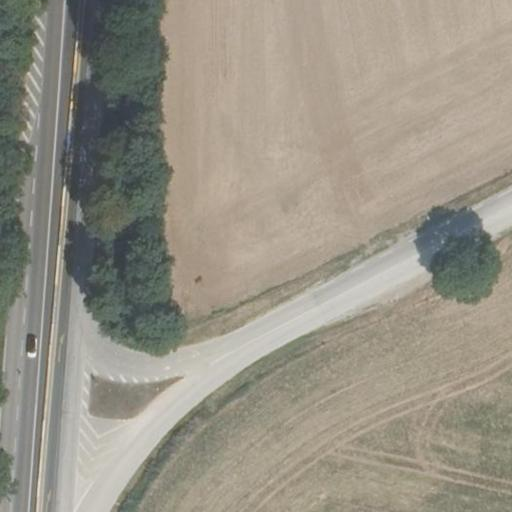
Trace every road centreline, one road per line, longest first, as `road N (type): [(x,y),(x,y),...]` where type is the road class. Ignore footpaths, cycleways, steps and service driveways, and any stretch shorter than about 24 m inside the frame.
road 1 (primary): [(55,0),(20,511)]
road 2 (unknown): [(44,162),(12,511)]
road 3 (primary): [(69,290),(92,0)]
road 4 (tertiary): [(94,511),(157,422),(289,327)]
road 5 (tertiary): [(289,327),(184,365),(127,368),(93,342),(69,290)]
road 6 (tertiary): [(289,327),(511,210)]
road 7 (primary): [(52,511),(69,290)]
